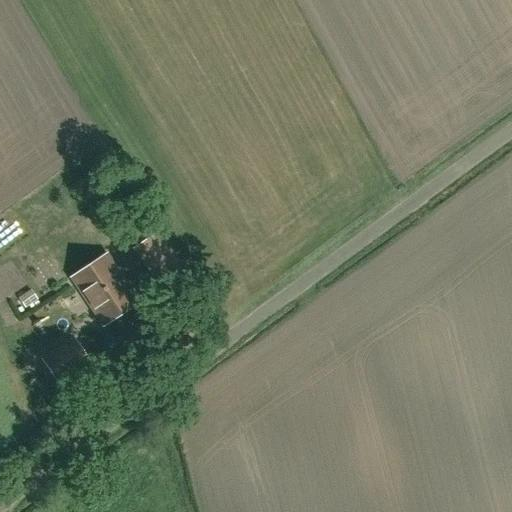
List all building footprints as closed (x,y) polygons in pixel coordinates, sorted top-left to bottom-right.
[(73,278),(101,319),(104,324),(138,302),(106,255),(73,278)] [(162,279),(168,287),(185,275),(180,267),(162,279)] [(182,311),(192,325),(204,317),(195,303),(182,311)] [(74,337),(42,359),(59,384),(91,363),(74,337)] [(90,407),(77,391),(53,409),(65,425),(90,407)]
